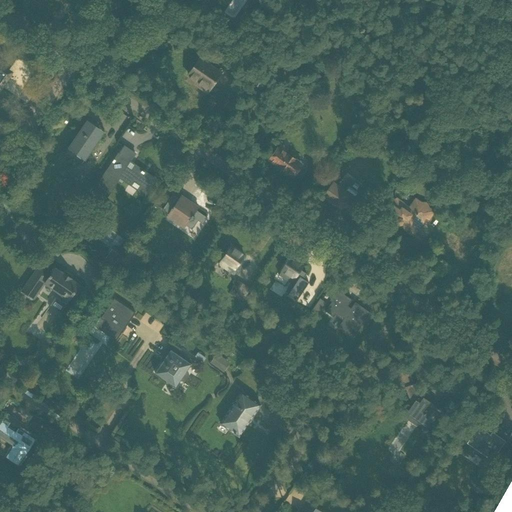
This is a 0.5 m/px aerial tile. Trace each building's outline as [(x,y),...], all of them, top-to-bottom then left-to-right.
[(185,79),(209,93),(222,71),(198,56),(185,79)] [(87,160),(107,132),(87,119),(68,147),(87,160)] [(269,160),(301,180),(313,160),(281,141),(269,160)] [(138,154),(125,144),(92,187),(104,196),(120,176),(146,197),(159,180),(134,160),(138,154)] [(324,196),(353,215),(365,196),(336,178),(324,196)] [(202,223),(209,213),(174,190),(162,209),(169,213),(166,218),(183,229),(187,224),(193,228),(198,221),(202,223)] [(383,212),(414,233),(424,218),(429,222),(438,210),(416,195),(410,204),(395,194),(383,212)] [(461,259),(468,248),(450,235),(442,247),(461,259)] [(233,277),(249,256),(232,244),(216,265),(233,277)] [(511,282),(511,247),(500,263),(511,270),(511,271),(507,279),(511,282)] [(274,271),(296,286),(308,267),(287,253),(274,271)] [(66,307),(83,284),(56,265),(52,271),(40,262),(22,288),(35,298),(45,283),(58,292),(54,298),(66,307)] [(354,330),(368,309),(341,291),(327,312),(354,330)] [(318,311),(326,297),(318,292),(309,306),(318,311)] [(93,324),(117,340),(136,312),(113,296),(93,324)] [(176,386),(192,362),(172,348),(156,372),(176,386)] [(222,425),(241,437),(262,406),(243,394),(222,425)] [(430,427),(443,410),(421,395),(409,412),(430,427)] [(17,465),(34,443),(3,421),(0,425),(0,437),(12,446),(5,456),(17,465)] [(468,441),(493,457),(505,438),(480,422),(468,441)] [(329,511),(304,496),(296,508),(302,511),(329,511)]
